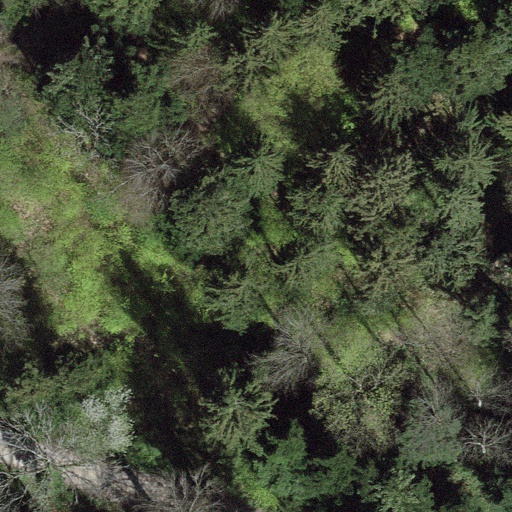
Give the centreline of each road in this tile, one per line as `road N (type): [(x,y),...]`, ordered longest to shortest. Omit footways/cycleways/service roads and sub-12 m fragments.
road 1 (track): [(511,113),(380,139),(288,131),(83,61),(0,44)]
road 2 (track): [(216,511),(0,439)]
